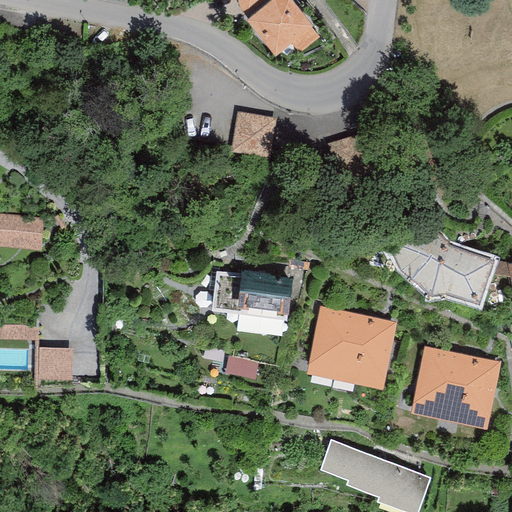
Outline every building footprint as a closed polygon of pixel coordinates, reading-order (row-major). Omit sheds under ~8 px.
[(237,0),(239,9),(250,20),(273,1),(272,0),(237,0)] [(250,20),(245,24),(275,59),(291,46),(311,29),(289,0),(285,0),(273,1),(250,20)] [(318,38),(311,29),(291,46),(296,52),(299,49),(302,51),(318,38)] [(374,168),(362,129),(326,140),(338,179),(374,168)] [(0,244),(41,248),(44,206),(0,202),(0,244)] [(390,247),(400,269),(431,289),(445,287),(478,297),(487,269),(491,257),(493,252),(468,244),(450,240),(446,237),(441,232),(436,228),(427,229),(390,247)] [(510,271),(507,258),(491,257),(487,269),(510,271)] [(288,267),(241,262),(240,270),(217,268),(213,302),(239,305),(283,310),(288,267)] [(382,382),(396,319),(319,304),(307,367),(382,382)] [(281,333),(283,310),(239,305),(237,328),(281,333)] [(0,336),(38,337),(38,325),(0,324),(0,336)] [(486,423),(500,359),(424,342),(410,406),(486,423)] [(72,346),(38,345),(37,375),(71,376),(72,346)] [(254,377),(258,361),(228,355),(225,370),(254,377)] [(417,507),(430,471),(330,435),(320,463),(346,473),(345,476),(364,483),(362,487),(417,507)]
